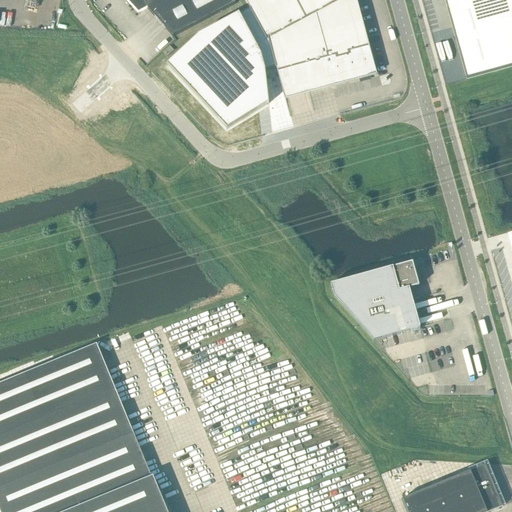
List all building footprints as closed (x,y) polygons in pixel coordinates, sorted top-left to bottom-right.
[(125,0),(138,14),(147,9),(173,37),(236,4),(233,0),(125,0)] [(199,36),(167,66),(227,130),(269,104),(265,72),(276,69),(285,100),(377,75),(356,0),(244,0),(250,9),(199,36)] [(511,0),(444,0),(466,79),(511,66),(511,0)] [(170,46),(163,53),(167,57),(174,51),(170,46)] [(374,341),(419,328),(420,328),(409,289),(419,286),(412,262),(392,268),(330,285),(334,297),(374,341)] [(95,345),(0,384),(0,511),(167,511),(153,477),(150,478),(131,434),(95,345)] [(475,469),(402,499),(407,511),(486,511),(501,506),(502,507),(503,507),(485,465),(475,469)]
